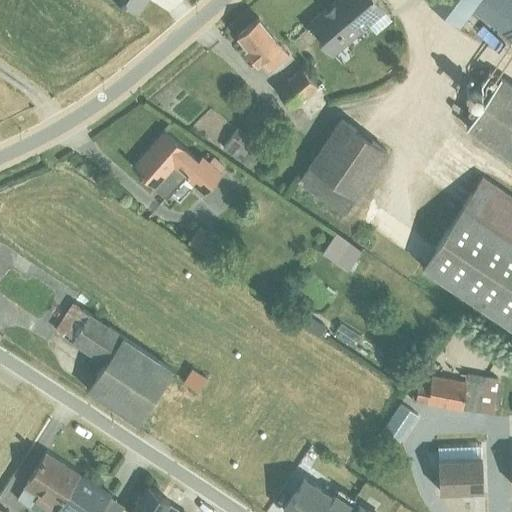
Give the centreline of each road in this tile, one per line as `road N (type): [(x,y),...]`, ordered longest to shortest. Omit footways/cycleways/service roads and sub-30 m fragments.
road 1 (unclassified): [(0,360),(236,511)]
road 2 (secondary): [(222,0),(81,119),(0,157)]
